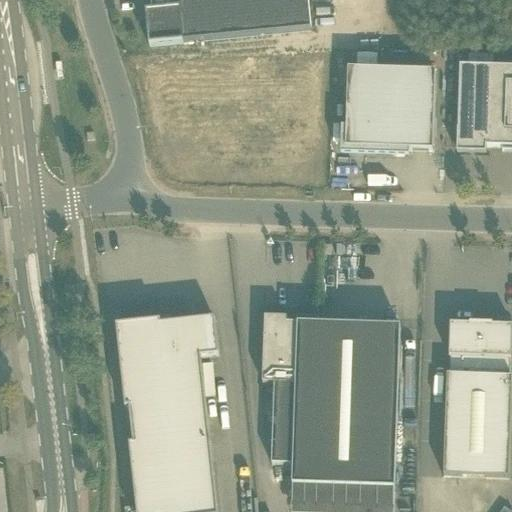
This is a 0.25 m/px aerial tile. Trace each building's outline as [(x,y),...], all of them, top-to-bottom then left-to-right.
[(146,14),(150,48),(184,45),(183,45),(311,32),(308,0),(151,0),(153,14),(146,14)] [(359,66),(378,67),(379,54),(360,54),(359,66)] [(488,69),(488,57),(468,56),(468,68),(488,69)] [(502,153),(511,153),(511,69),(460,68),(457,155),(487,156),(487,149),(497,149),(503,149),(503,152),(502,152),(502,153)] [(348,71),(347,129),(342,129),(341,156),(409,158),(410,152),(433,153),(436,74),(348,71)] [(292,467),(291,486),(395,490),(401,329),(319,327),(319,321),(297,320),(297,326),(287,326),(287,320),(265,319),(263,385),(275,386),(272,466),(292,467)] [(217,511),(201,360),(219,358),(215,321),(161,327),(161,323),(117,328),(126,411),(130,410),(134,447),(130,447),(136,511),(217,511)] [(511,361),(511,354),(511,327),(450,326),(449,359),(451,359),(450,377),(447,377),(443,478),(509,481),(511,401),(511,378),(510,379),(511,361)]
